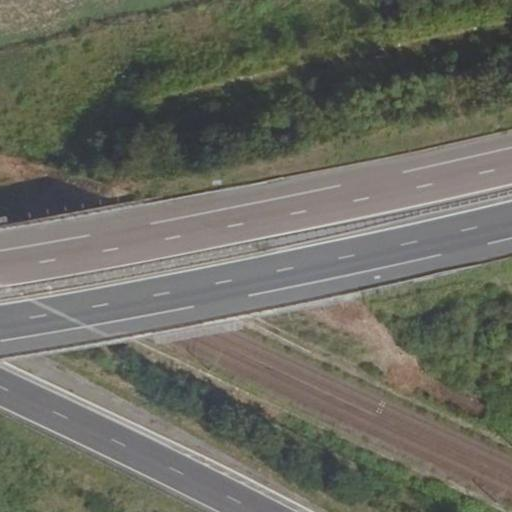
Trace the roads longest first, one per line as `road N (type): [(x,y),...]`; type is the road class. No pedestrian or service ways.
road 1 (motorway): [(0,324),(511,222)]
road 2 (motorway): [(511,165),(0,266)]
road 3 (track): [(511,29),(163,104)]
road 4 (motorway): [(260,511),(0,384)]
